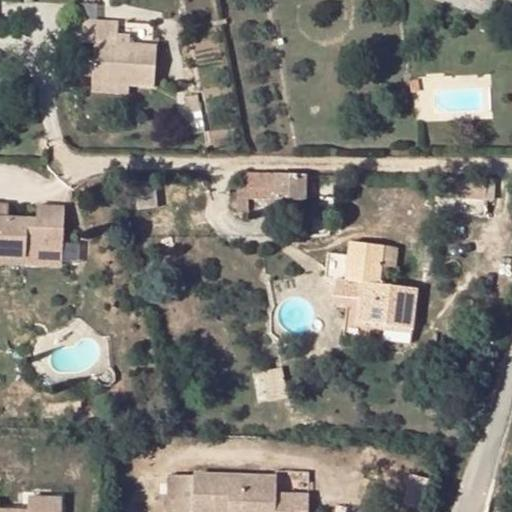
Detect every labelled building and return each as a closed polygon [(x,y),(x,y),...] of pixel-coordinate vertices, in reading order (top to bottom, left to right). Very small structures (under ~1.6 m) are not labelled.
[(156,46),(129,44),(117,44),(117,37),(118,24),(78,20),(76,43),(94,44),(92,84),(129,86),(155,87),(156,46)] [(129,86),(92,84),(91,90),(128,92),(129,86)] [(198,93),(186,96),(190,111),(202,108),(198,93)] [(305,200),(305,174),(248,173),(247,186),(238,185),(237,211),(248,211),(248,199),(305,200)] [(487,179),(457,178),(456,198),(486,199),(487,179)] [(0,217),(8,218),(8,205),(0,204),(0,217)] [(36,219),(8,218),(0,217),(0,256),(37,258),(38,242),(45,242),(47,242),(47,238),(63,239),(64,207),(37,207),(36,219)] [(62,259),(63,239),(47,238),(47,242),(45,242),(44,258),(62,259)] [(380,284),(384,246),(351,242),(349,257),(340,256),(337,279),(339,279),(337,296),(347,298),(363,299),(360,323),(385,326),(384,340),(411,343),(417,289),(380,284)] [(37,258),(0,256),(0,263),(37,265),(37,258)] [(287,472),(286,483),(312,485),(313,474),(287,472)] [(192,511),(193,476),(169,476),(167,511),(192,511)] [(276,477),(193,476),(192,511),(308,511),(308,497),(291,497),(291,500),(276,500),(276,496),(276,477)] [(28,511),(0,509),(0,511),(59,511),(60,498),(28,497),(28,511)]
